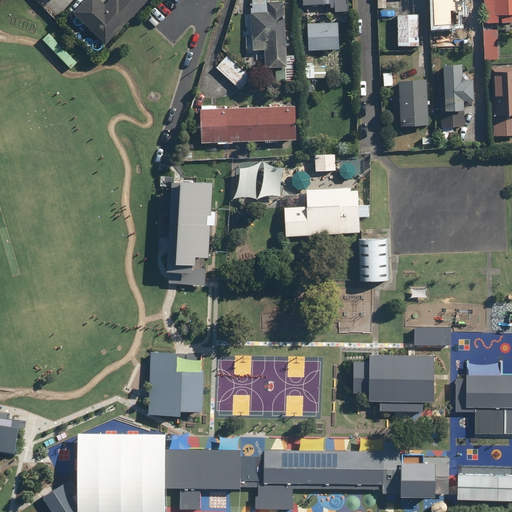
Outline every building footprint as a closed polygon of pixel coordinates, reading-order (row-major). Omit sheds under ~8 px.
[(87,26),(106,45),(149,0),(111,0),(106,6),(100,0),(88,0),(75,15),(87,26)] [(268,0),(249,0),(250,13),(249,13),(251,42),(262,41),(264,68),(284,67),(281,1),(268,2),(268,0)] [(298,0),(298,6),(326,5),(326,8),(330,8),(330,12),(345,12),(345,0),(298,0)] [(375,0),(376,22),(384,22),(384,0),(375,0)] [(468,0),(430,0),(431,27),(469,26),(468,0)] [(511,0),(480,0),(481,24),(510,23),(510,16),(511,16),(511,0)] [(417,14),(395,13),(394,46),(416,47),(417,14)] [(320,23),(305,23),(305,51),(337,51),(337,23),(331,23),(331,18),(320,18),(320,23)] [(495,28),(481,29),(482,61),(496,61),(495,28)] [(224,55),(214,66),(240,89),(250,77),(224,55)] [(340,72),(340,57),(315,56),(315,66),(303,66),(303,78),(322,79),(322,72),(340,72)] [(462,65),(441,66),(443,126),(465,126),(464,101),(475,101),(474,80),(462,80),(462,65)] [(511,66),(489,67),(491,137),(511,136),(511,66)] [(426,81),(396,80),(396,125),(426,126),(426,81)] [(336,98),(348,98),(348,83),(336,83),(336,98)] [(292,106),(198,109),(199,145),(293,142),(292,106)] [(312,154),(311,172),(334,172),(335,154),(312,154)] [(202,218),(206,218),(208,183),(167,180),(162,272),(167,273),(167,283),(202,285),(205,225),(201,224),(202,218)] [(284,199),(285,227),(357,225),(356,196),(284,199)] [(382,238),(355,240),(356,277),(384,276),(382,238)] [(415,324),(414,343),(452,344),(453,325),(415,324)] [(151,389),(150,412),(184,414),(184,407),(202,408),(204,369),(173,368),(173,351),(153,350),(151,389)] [(413,350),(368,350),(368,356),(354,356),(354,388),(371,389),(371,396),(383,396),(383,407),(424,407),(424,398),(434,398),(434,351),(413,350)] [(511,372),(459,373),(459,409),(475,410),(475,432),(511,431),(511,372)] [(0,415),(0,447),(13,449),(18,419),(0,415)] [(79,485),(79,497),(88,510),(89,511),(166,511),(166,486),(166,448),(166,429),(79,429),(79,485)] [(385,447),(263,446),(263,478),(384,478),(385,447)] [(428,459),(402,458),(402,447),(385,447),(384,478),(384,488),(401,488),(400,493),(452,494),(453,454),(428,453),(428,459)] [(191,448),(166,448),(166,486),(238,485),(237,448),(191,448)] [(511,468),(461,467),(460,494),(511,496),(511,468)] [(58,511),(84,511),(88,510),(79,497),(74,489),(79,485),(71,473),(44,490),(58,511)]
